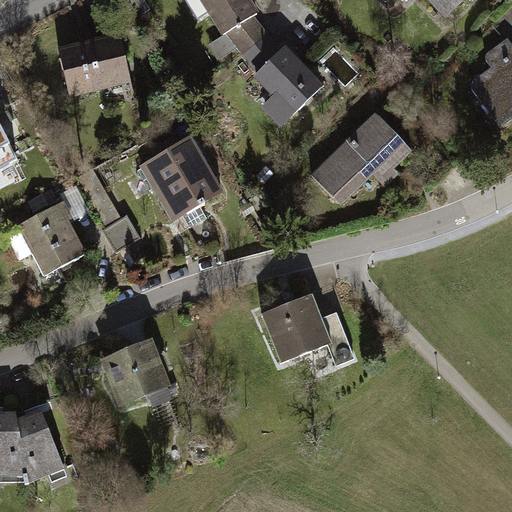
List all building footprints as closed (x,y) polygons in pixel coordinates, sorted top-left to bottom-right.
[(256,7),(251,0),(198,0),(219,31),(224,27),(249,12),(256,7)] [(387,0),(399,12),(411,0),(427,0),(447,19),(465,0),(387,0)] [(249,12),(224,27),(254,67),(278,44),(249,12)] [(117,29),(55,44),(67,93),(129,78),(117,29)] [(511,40),(511,39),(483,59),(491,70),(465,89),(496,130),(511,118),(511,40)] [(254,67),(250,72),(270,92),(256,105),(275,124),(320,80),(281,41),(278,44),(254,67)] [(409,149),(369,109),(305,173),(335,204),(372,167),(381,177),(409,149)] [(0,170),(18,160),(0,123),(0,170)] [(186,142),(138,171),(170,224),(218,195),(186,142)] [(61,204),(12,230),(39,281),(88,256),(61,204)] [(119,247),(140,241),(133,218),(113,224),(119,247)] [(309,289),(256,310),(276,361),(329,340),(309,289)] [(147,335),(97,357),(117,405),(168,384),(147,335)] [(15,413),(25,481),(66,472),(42,408),(15,413)] [(15,413),(0,411),(0,481),(25,481),(15,413)]
